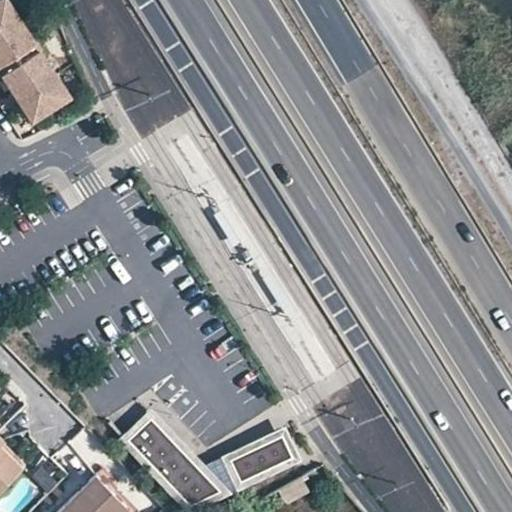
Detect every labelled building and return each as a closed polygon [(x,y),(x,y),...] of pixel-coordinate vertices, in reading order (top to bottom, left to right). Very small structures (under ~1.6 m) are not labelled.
[(0,0),(0,72),(1,72),(16,96),(15,96),(30,118),(64,96),(51,75),(52,73),(36,49),(37,49),(32,41),(31,42),(15,17),(14,18),(1,0),(0,0)] [(221,486),(153,415),(131,437),(191,501),(221,486)] [(283,432),(233,455),(243,475),(292,452),(283,432)] [(0,437),(0,493),(24,469),(2,448),(6,443),(0,437)] [(130,511),(131,511),(92,473),(54,511),(130,511)] [(303,475),(279,490),(288,506),(313,492),(303,475)]
